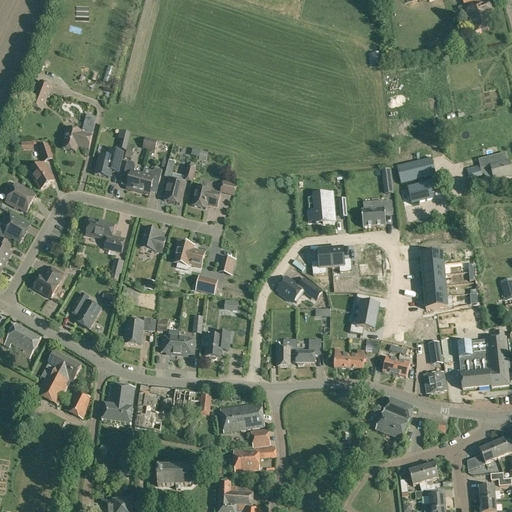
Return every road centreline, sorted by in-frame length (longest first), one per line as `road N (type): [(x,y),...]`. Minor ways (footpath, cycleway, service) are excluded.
road 1 (residential): [(254,386),(261,302),(298,248),(392,238),(397,313)]
road 2 (residential): [(2,305),(62,204),(75,198),(212,230)]
road 3 (tertiary): [(273,387),(370,388),(489,417)]
road 4 (tertiary): [(254,386),(139,378),(103,363)]
road 5 (residential): [(103,363),(86,511)]
road 6 (residential): [(343,511),(378,469),(456,444)]
road 7 (residential): [(273,511),(282,448),(273,387)]
